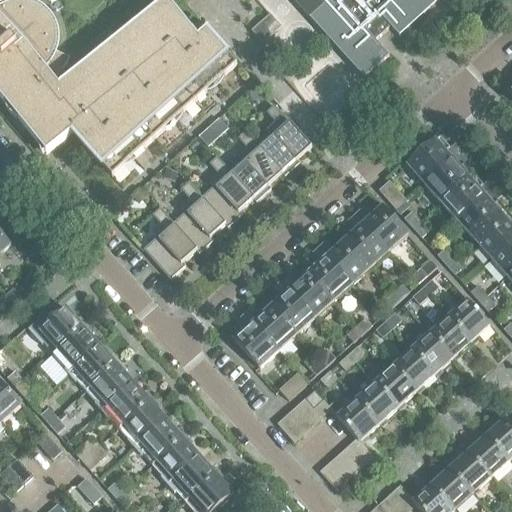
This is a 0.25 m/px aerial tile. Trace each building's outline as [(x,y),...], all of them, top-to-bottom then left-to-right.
[(0,0),(0,98),(47,157),(73,135),(113,179),(237,67),(207,34),(199,41),(167,2),(69,81),(63,73),(65,70),(67,67),(69,64),(70,60),(54,53),(55,49),(56,45),(57,41),(56,37),(56,33),(55,29),(54,25),(52,22),(50,18),(47,15),(44,12),(41,10),(34,6),(30,4),(26,3),(22,3),(18,3),(14,3),(10,5),(8,0),(0,0)] [(400,39),(443,0),(291,0),(302,11),(310,21),(365,82),(390,59),(376,43),(391,29),(400,39)] [(252,33),(263,46),(281,29),(270,17),(252,33)] [(262,92),(249,92),(249,101),(262,101),(262,92)] [(272,137),(259,149),(258,150),(282,177),(281,177),(284,181),(299,167),(296,164),(311,150),(274,109),(268,115),(276,124),(268,132),(272,137)] [(244,164),(232,175),(230,176),(254,202),(253,203),(256,206),(270,193),(267,190),(281,177),(282,177),(258,150),(259,149),(240,127),(232,134),(239,141),(248,150),(239,158),(244,164)] [(207,132),(199,139),(208,149),(215,141),(207,132)] [(409,168),(426,188),(462,155),(458,151),(454,155),(441,140),(409,168)] [(426,188),(442,205),(474,177),(461,163),(466,159),(462,155),(426,188)] [(216,190),(203,201),(202,202),(226,228),(225,229),(228,232),(243,218),(240,215),(253,203),(254,202),(230,176),(232,175),(218,160),(211,167),(220,177),(211,184),(216,190)] [(176,184),(179,175),(167,171),(164,180),(176,184)] [(442,205),(458,223),(495,191),(491,188),(487,192),(474,177),(442,205)] [(380,194),(397,213),(408,204),(390,184),(380,194)] [(187,215),(174,227),(173,228),(197,254),(196,255),(198,258),(213,245),(211,242),(225,229),(226,228),(202,202),(203,201),(190,186),(182,193),(191,202),(182,210),(187,215)] [(458,223),(475,243),(507,214),(494,199),(498,196),(495,191),(458,223)] [(135,199),(141,206),(149,199),(143,192),(135,199)] [(362,216),(358,219),(391,256),(410,239),(380,206),(365,220),(362,216)] [(173,228),(174,227),(161,212),(154,219),(162,228),(153,236),(158,241),(144,254),(170,284),(185,270),(182,267),(196,255),(197,254),(173,228)] [(475,243),(492,261),(511,243),(511,219),(507,214),(475,243)] [(405,222),(413,231),(421,224),(413,215),(405,222)] [(357,227),(343,240),(372,273),(391,256),(358,219),(354,223),(357,227)] [(421,224),(413,231),(422,241),(430,234),(421,224)] [(0,260),(11,250),(0,237),(0,260)] [(325,249),(320,253),(353,289),(372,273),(343,240),(328,253),(325,249)] [(511,243),(492,261),(508,280),(511,276),(511,243)] [(438,259),(446,268),(454,261),(446,252),(438,259)] [(320,260),(305,274),(335,306),(353,289),(320,253),(316,256),(320,260)] [(454,261),(446,268),(455,278),(463,271),(454,261)] [(421,272),(428,279),(438,270),(431,263),(421,272)] [(288,282),(283,286),(316,323),(335,306),(305,274),(291,286),(288,282)] [(433,283),(424,292),(430,299),(440,291),(433,283)] [(284,293),(268,306),(298,339),(316,323),(283,286),(280,289),(284,293)] [(404,287),(394,296),(401,304),(410,295),(404,287)] [(471,295),(480,305),(488,298),(479,288),(471,295)] [(24,302),(14,291),(8,297),(18,308),(24,302)] [(430,299),(424,292),(414,301),(420,308),(430,299)] [(401,304),(394,296),(384,305),(391,312),(401,304)] [(488,298),(480,305),(489,315),(497,308),(488,298)] [(468,304),(450,320),(472,345),(490,329),(468,304)] [(48,343),(57,354),(87,327),(80,319),(77,322),(67,310),(64,313),(57,305),(27,332),(42,348),(48,343)] [(251,315),(247,319),(280,356),(298,339),(268,306),(255,319),(251,315)] [(396,316),(386,325),(393,333),(403,324),(396,316)] [(280,356),(247,319),(243,322),(246,326),(231,339),(261,372),(280,356)] [(450,320),(431,337),(453,362),(472,345),(450,320)] [(367,321),(356,330),(363,338),(373,328),(367,321)] [(393,333),(386,325),(377,333),(384,341),(393,333)] [(62,370),(69,377),(101,347),(91,337),(94,334),(87,327),(57,354),(67,365),(62,370)] [(363,338),(356,330),(347,338),(354,345),(363,338)] [(431,337),(412,354),(435,379),(453,362),(431,337)] [(81,380),(90,391),(120,363),(113,356),(110,358),(101,347),(69,377),(76,385),(81,380)] [(359,349),(349,358),(356,366),(366,357),(359,349)] [(330,354),(320,363),(326,371),(337,361),(330,354)] [(412,354),(393,370),(415,396),(435,379),(412,354)] [(356,366),(349,358),(340,366),(347,374),(356,366)] [(96,406),(102,413),(134,384),(125,374),(127,371),(120,363),(90,391),(101,402),(96,406)] [(326,371),(320,363),(311,371),(317,379),(326,371)] [(368,380),(374,387),(375,386),(397,412),(415,396),(393,370),(388,374),(377,372),(368,380)] [(8,381),(16,391),(24,384),(15,374),(8,381)] [(322,383),(328,390),(338,382),(331,374),(322,383)] [(280,393),(289,404),(308,387),(298,377),(280,393)] [(24,384),(16,391),(25,400),(33,393),(24,384)] [(114,415),(124,426),(153,400),(147,393),(144,396),(134,384),(102,413),(109,420),(114,415)] [(0,423),(2,426),(14,415),(18,420),(26,413),(0,385),(0,423)] [(375,386),(374,387),(356,403),(379,428),(397,412),(375,386)] [(315,395),(305,403),(313,412),(323,404),(315,395)] [(128,441),(136,450),(168,420),(158,410),(160,408),(153,400),(124,426),(134,437),(128,441)] [(305,403),(297,411),(313,429),(322,421),(313,412),(305,403)] [(338,419),(358,441),(360,444),(361,444),(379,428),(356,403),(338,419)] [(331,413),(323,404),(313,412),(322,421),(331,413)] [(42,418),(50,427),(58,420),(50,411),(42,418)] [(297,411),(288,419),(304,437),(313,429),(297,411)] [(304,437),(288,419),(279,426),(295,445),(304,437)] [(58,420),(50,427),(59,437),(67,430),(58,420)] [(147,452),(157,463),(187,436),(180,428),(178,431),(168,420),(136,450),(142,457),(147,452)] [(511,426),(506,421),(487,437),(510,463),(511,461),(511,426)] [(37,444),(53,462),(62,453),(46,436),(37,444)] [(162,479),(169,486),(201,457),(191,446),(194,443),(187,436),(157,463),(167,474),(162,479)] [(487,437),(469,454),(491,479),(510,463),(487,437)] [(75,454),(83,464),(100,448),(92,439),(75,454)] [(358,441),(349,449),(366,467),(375,459),(361,444),(360,444),(358,441)] [(100,448),(83,464),(91,472),(108,457),(100,448)] [(349,449),(340,457),(356,476),(366,467),(349,449)] [(469,454),(451,470),(473,496),(491,479),(469,454)] [(181,489),(191,500),(220,473),(213,466),(211,468),(201,457),(169,486),(176,494),(181,489)] [(340,457),(330,465),(347,484),(356,476),(340,457)] [(18,462),(8,471),(24,488),(34,479),(18,462)] [(347,484),(330,465),(321,473),(338,492),(347,484)] [(451,470),(432,487),(454,511),(455,511),(473,496),(451,470)] [(24,488),(8,471),(0,478),(16,495),(24,488)] [(220,473),(191,500),(200,511),(199,511),(214,511),(216,511),(234,495),(224,484),(227,481),(220,473)] [(78,489),(94,507),(103,499),(87,481),(78,489)] [(109,492),(116,501),(124,494),(117,485),(109,492)] [(454,511),(432,487),(414,503),(418,508),(421,511),(454,511)] [(401,489),(391,497),(404,511),(412,511),(418,508),(414,503),(401,489)] [(124,494),(116,501),(126,511),(134,504),(124,494)] [(404,511),(391,497),(382,506),(387,511),(404,511)]
